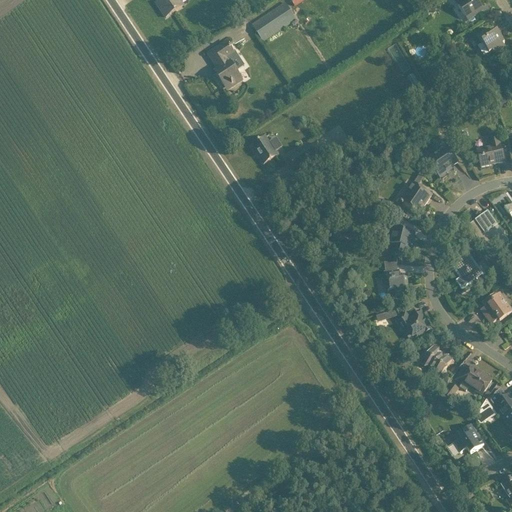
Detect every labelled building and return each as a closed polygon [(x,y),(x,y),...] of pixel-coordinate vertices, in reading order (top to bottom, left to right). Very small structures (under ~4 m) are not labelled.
[(158,0),(161,4),(158,6),(157,6),(167,20),(167,19),(186,6),(182,0),(158,0)] [(450,0),(451,2),(453,0),(454,0),(458,6),(468,21),(483,11),(475,0),(450,0)] [(286,3),(252,25),(263,42),(297,20),(286,3)] [(428,12),(435,14),(436,8),(430,6),(428,12)] [(489,29),(476,38),(481,45),(477,47),(484,58),(489,54),(492,52),(497,59),(507,52),(503,45),(505,44),(497,33),(493,36),(489,30),(489,29)] [(231,84),(233,87),(243,81),(228,59),(234,54),(227,43),(208,55),(219,71),(215,74),(224,88),(231,84)] [(505,98),(496,100),(498,106),(507,104),(505,98)] [(265,137),(259,141),(251,147),(264,166),(278,156),(265,137)] [(505,163),(502,154),(501,146),(500,147),(499,141),(489,143),(490,149),(477,151),(479,159),(481,169),(505,163)] [(435,150),(438,153),(427,163),(440,180),(447,174),(446,173),(458,164),(442,144),(435,150)] [(296,172),(316,159),(308,146),(287,159),(296,172)] [(329,172),(326,168),(324,165),(323,166),(314,172),(317,175),(317,176),(319,178),(329,172)] [(431,197),(423,192),(413,185),(400,205),(410,211),(418,217),(419,216),(417,216),(422,209),(423,210),(431,197)] [(401,209),(390,203),(386,209),(398,215),(401,209)] [(382,208),(379,214),(385,217),(389,211),(382,208)] [(477,224),(470,229),(484,250),(494,243),(499,250),(509,243),(488,213),(475,222),(477,224)] [(415,234),(405,232),(397,230),(397,232),(392,231),(389,244),(395,245),(393,254),(407,257),(410,245),(412,246),(415,234)] [(476,266),(473,261),(467,253),(450,265),(460,279),(456,282),(462,290),(489,271),(482,262),(476,266)] [(399,273),(389,274),(385,274),(388,292),(394,291),(395,297),(401,297),(408,296),(406,279),(400,280),(399,273)] [(500,322),(508,316),(511,313),(511,312),(500,296),(495,299),(494,297),(483,304),(486,308),(481,312),(491,325),(498,320),(500,322)] [(395,311),(388,314),(390,320),(397,318),(395,311)] [(409,344),(414,341),(421,336),(429,331),(423,321),(425,320),(423,316),(418,318),(416,315),(412,318),(413,320),(410,322),(405,315),(395,321),(409,344)] [(429,372),(433,372),(434,376),(439,379),(450,366),(454,365),(453,356),(449,357),(444,358),(444,354),(446,351),(444,354),(440,354),(439,350),(434,346),(428,354),(420,365),(425,369),(429,368),(429,372)] [(473,367),(467,376),(463,383),(483,395),(487,390),(492,382),(479,373),(480,372),(473,367)] [(452,385),(445,395),(452,400),(459,390),(452,385)] [(496,393),(491,401),(495,406),(508,426),(511,430),(511,428),(511,394),(507,398),(506,398),(503,393),(501,390),(496,393)] [(426,396),(430,400),(434,395),(429,391),(426,396)] [(480,428),(484,425),(477,415),(474,420),(480,428)] [(470,456),(484,447),(471,427),(463,432),(467,437),(454,445),(461,455),(467,450),(470,456)] [(511,478),(501,486),(510,500),(507,502),(511,508),(511,507),(511,478)] [(468,501),(474,497),(472,493),(466,497),(468,501)] [(243,511),(235,501),(229,506),(233,511),(243,511)]
